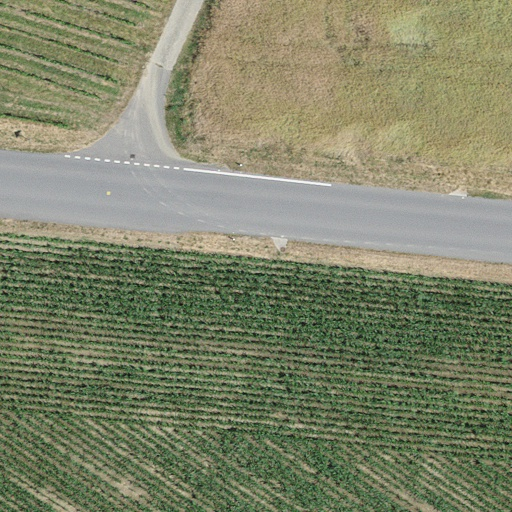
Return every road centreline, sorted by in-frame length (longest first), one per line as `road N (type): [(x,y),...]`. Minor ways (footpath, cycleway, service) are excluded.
road 1 (tertiary): [(511,250),(98,196)]
road 2 (unclassified): [(98,196),(187,0)]
